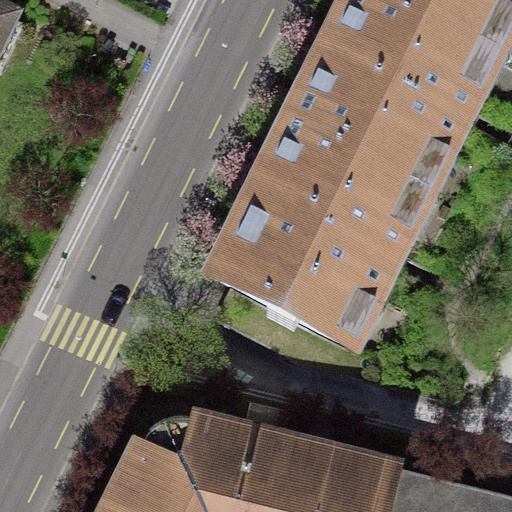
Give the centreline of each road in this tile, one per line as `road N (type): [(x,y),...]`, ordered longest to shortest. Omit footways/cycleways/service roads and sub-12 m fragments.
road 1 (secondary): [(254,0),(0,510)]
road 2 (residential): [(511,455),(130,358)]
